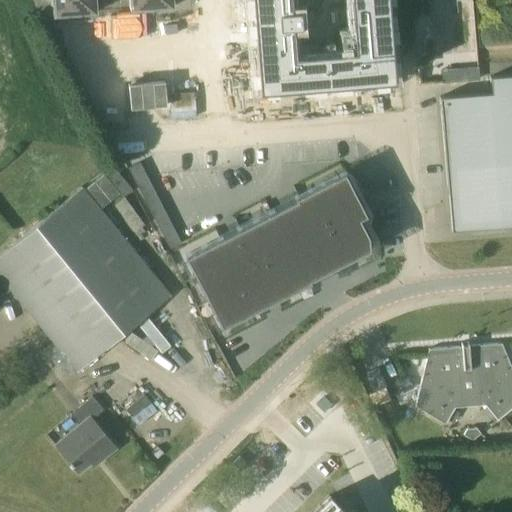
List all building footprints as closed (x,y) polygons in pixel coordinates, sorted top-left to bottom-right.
[(50,0),(52,16),(96,13),(95,0),(50,0)] [(128,0),(129,10),(173,7),(172,0),(128,0)] [(386,0),(250,0),(252,21),(258,89),(310,85),(392,79),(386,0)] [(477,66),(441,69),(442,83),(478,80),(477,66)] [(511,79),(489,82),(490,98),(439,103),(446,188),(450,188),(453,216),(459,221),(465,226),(511,222),(511,79)] [(143,170),(132,176),(169,249),(181,243),(143,170)] [(369,194),(345,171),(293,197),(294,200),(273,211),(273,210),(183,256),(220,327),(309,282),(308,280),(329,269),(330,269),(368,249),(367,237),(358,218),(370,212),(369,194)] [(81,188),(0,254),(0,280),(39,328),(76,373),(170,295),(81,188)] [(414,407),(444,425),(456,403),(463,403),(464,407),(474,406),(474,402),(481,402),(497,421),(511,407),(511,370),(501,344),(468,346),(461,347),(428,349),(414,407)] [(407,376),(398,381),(403,392),(413,387),(407,376)] [(127,406),(156,450),(176,437),(147,393),(127,406)] [(102,410),(91,397),(79,407),(89,418),(67,435),(71,439),(58,450),(77,473),(97,456),(101,461),(114,449),(91,420),(102,410)] [(462,436),(472,441),(480,434),(476,429),(466,430),(462,436)] [(344,511),(329,496),(312,511),(344,511)]
